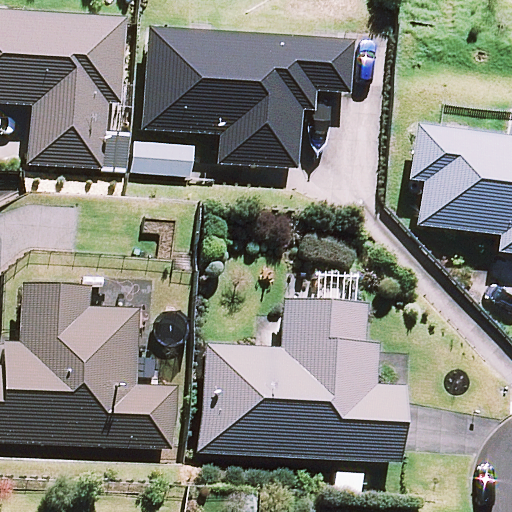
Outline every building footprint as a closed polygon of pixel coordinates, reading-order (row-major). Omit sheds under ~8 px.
[(0,109),(28,112),(24,166),(97,171),(102,108),(111,109),(118,25),(0,16),(0,109)] [(215,137),(213,165),(293,170),(296,115),(308,115),(309,95),(344,97),(347,46),(144,33),(138,132),(215,137)] [(511,105),(505,105),(503,129),(413,123),(410,174),(418,174),(415,222),(494,227),(492,249),(511,250),(511,105)] [(126,174),(188,178),(190,149),(129,144),(126,174)] [(84,293),(15,291),(13,347),(0,346),(0,445),(167,451),(169,391),(130,390),(133,313),(83,312),(84,293)] [(358,348),(361,311),(278,305),(275,354),(202,349),(194,452),(395,466),(400,392),(369,389),(371,349),(358,348)]
